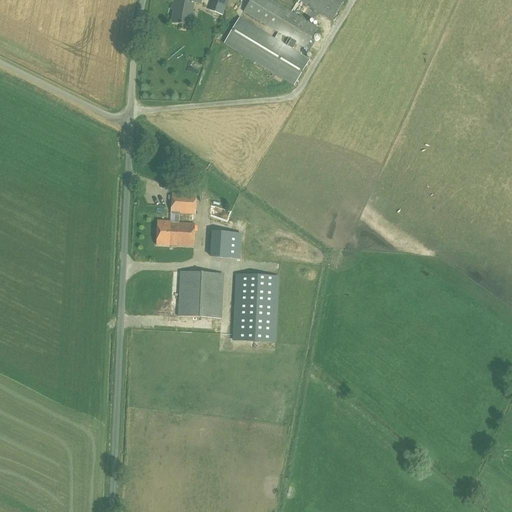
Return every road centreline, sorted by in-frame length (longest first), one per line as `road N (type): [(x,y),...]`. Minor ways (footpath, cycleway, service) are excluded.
road 1 (unclassified): [(116,511),(130,126)]
road 2 (unclassified): [(130,126),(0,61)]
road 3 (unclassified): [(130,126),(141,0)]
